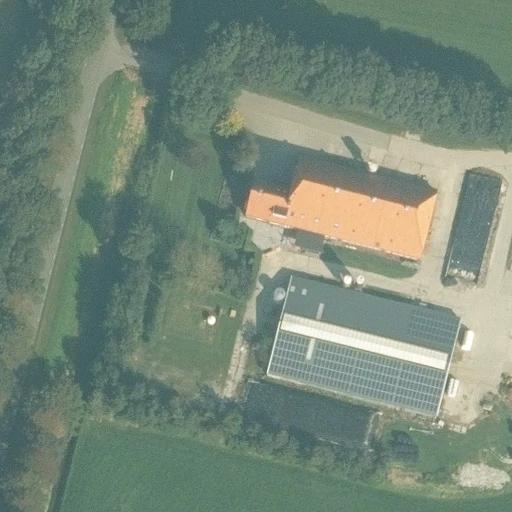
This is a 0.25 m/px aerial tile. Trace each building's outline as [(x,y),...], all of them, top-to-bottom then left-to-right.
[(439,194),(365,175),(301,158),(291,194),(255,185),(246,218),(423,262),(439,194)] [(463,180),(449,242),(474,247),(488,186),(463,180)] [(468,277),(472,253),(441,248),(437,272),(468,277)] [(351,251),(349,262),(370,266),(372,256),(351,251)] [(267,377),(437,420),(462,321),(291,278),(267,377)] [(498,402),(511,402),(511,389),(499,389),(498,402)]
